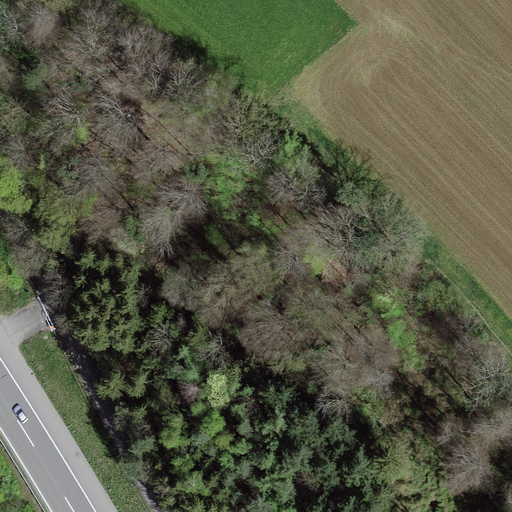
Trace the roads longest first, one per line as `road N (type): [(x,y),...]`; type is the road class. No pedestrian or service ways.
road 1 (track): [(159,511),(0,192)]
road 2 (motorway): [(73,511),(0,392)]
